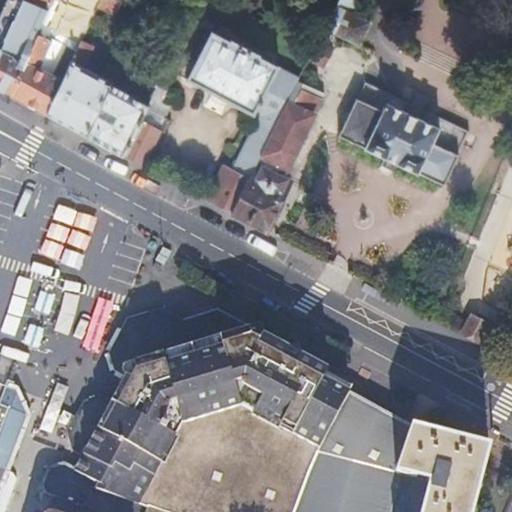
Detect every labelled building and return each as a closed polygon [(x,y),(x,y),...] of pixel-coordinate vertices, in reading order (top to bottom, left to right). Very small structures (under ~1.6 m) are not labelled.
[(0,0),(0,90),(10,96),(53,0),(9,0),(0,21),(0,0)] [(28,105),(47,116),(62,81),(52,76),(64,49),(52,43),(68,4),(58,0),(53,0),(11,96),(25,103),(28,105)] [(99,0),(96,9),(113,16),(120,0),(99,0)] [(337,0),(325,25),(359,42),(369,20),(356,13),(362,0),(337,0)] [(207,201),(233,214),(286,103),(298,80),(279,71),(280,69),(259,58),(260,55),(231,40),(229,43),(210,34),(187,82),(258,117),(233,171),(224,166),(207,201)] [(329,43),(319,38),(310,55),(321,60),(329,43)] [(81,41),(62,81),(47,116),(60,122),(83,135),(106,85),(108,80),(83,69),(92,47),(81,41)] [(469,131),(365,82),(339,137),(384,158),(381,166),(393,171),(397,163),(444,186),(469,131)] [(106,85),(83,135),(105,146),(124,157),(139,123),(146,110),(147,108),(106,85)] [(286,103),(233,214),(266,232),(291,182),(284,178),(322,99),(302,88),(293,106),(286,103)] [(146,110),(139,123),(157,131),(157,132),(163,135),(169,122),(146,110)] [(139,123),(124,157),(141,166),(157,131),(139,123)] [(323,439),(349,392),(330,381),(323,377),(327,370),(297,354),(292,351),(262,335),(257,342),(250,338),(250,329),(225,315),(214,310),(198,314),(181,320),(170,314),(161,309),(144,313),(128,317),(110,353),(115,371),(128,377),(122,389),(115,400),(102,394),(93,396),(84,399),(72,421),(68,429),(70,438),(72,448),(87,457),(82,464),(78,471),(64,463),(57,466),(48,468),(41,484),(44,490),(50,494),(82,505),(101,511),(146,511),(148,505),(167,511),(295,511),(307,482),(323,439)] [(471,319),(462,337),(494,354),(502,340),(487,332),(489,329),(471,319)] [(0,495),(30,415),(26,402),(23,390),(11,386),(0,381),(0,495)] [(349,392),(323,439),(307,482),(331,491),(343,459),(347,448),(388,465),(401,461),(412,425),(349,392)] [(347,448),(343,459),(331,491),(307,482),(295,511),(472,511),(490,446),(428,429),(412,425),(401,461),(388,465),(347,448)]
